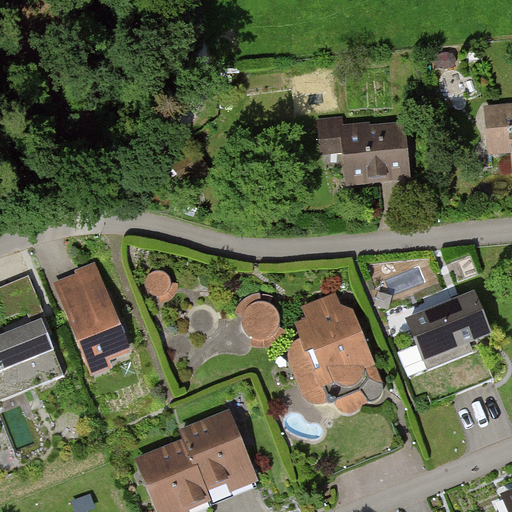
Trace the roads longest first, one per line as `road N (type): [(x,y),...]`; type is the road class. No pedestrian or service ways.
road 1 (residential): [(0,244),(106,220),(260,251),(511,231)]
road 2 (track): [(75,222),(87,199),(206,105),(209,67),(176,0)]
road 3 (residential): [(511,452),(360,511)]
